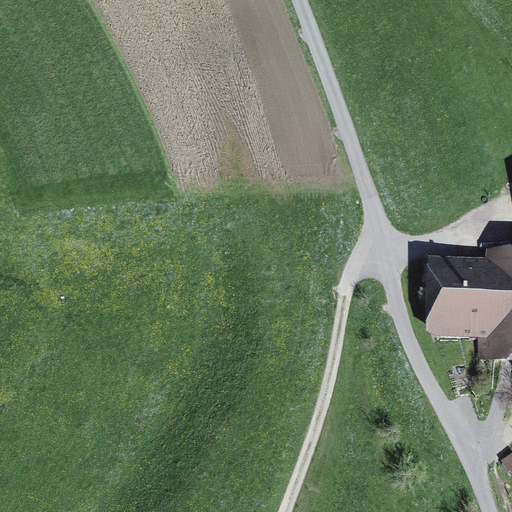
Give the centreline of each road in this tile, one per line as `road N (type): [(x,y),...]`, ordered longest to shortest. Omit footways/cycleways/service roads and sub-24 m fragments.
road 1 (unclassified): [(298,0),(378,220),(399,315),(489,511)]
road 2 (track): [(383,242),(346,285),(330,377),(285,511)]
